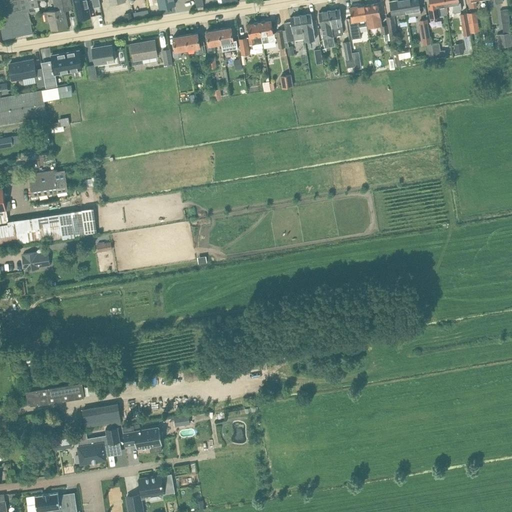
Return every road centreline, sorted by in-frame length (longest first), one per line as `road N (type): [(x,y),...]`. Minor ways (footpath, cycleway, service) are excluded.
road 1 (residential): [(0,51),(294,0)]
road 2 (residential): [(0,489),(214,454)]
